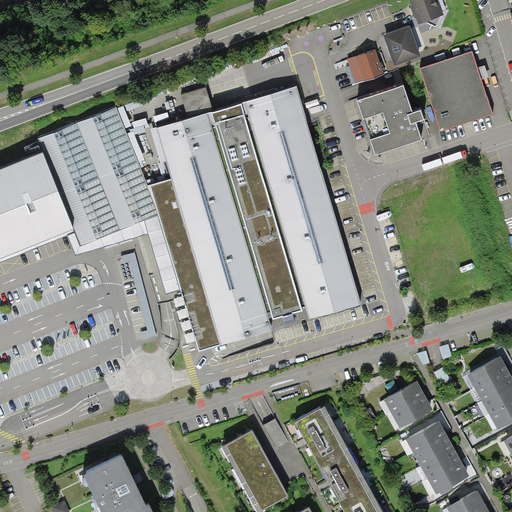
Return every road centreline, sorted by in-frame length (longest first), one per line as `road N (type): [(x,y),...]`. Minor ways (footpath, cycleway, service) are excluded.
road 1 (residential): [(511,310),(0,459)]
road 2 (primary): [(0,120),(326,0)]
road 3 (residential): [(357,181),(511,130)]
road 4 (unclassified): [(357,181),(315,41)]
road 5 (unclassified): [(399,320),(357,181)]
